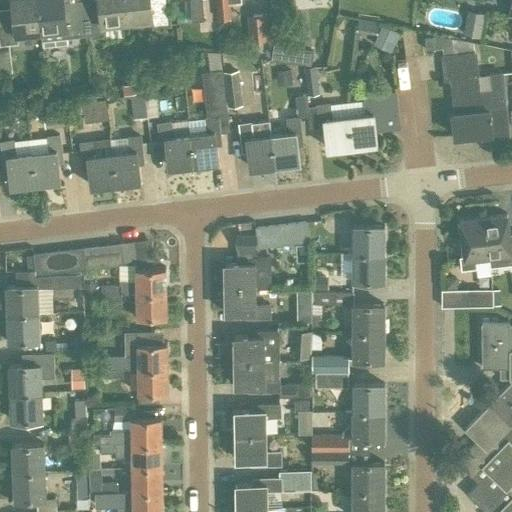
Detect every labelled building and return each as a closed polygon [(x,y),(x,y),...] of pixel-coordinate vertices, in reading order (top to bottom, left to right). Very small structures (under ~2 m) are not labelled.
[(16,33),(42,30),(38,0),(11,0),(12,6),(0,7),(0,71),(12,70),(9,43),(17,42),(16,33)] [(38,0),(42,30),(43,45),(67,42),(67,36),(85,34),(81,2),(64,5),(63,0),(38,0)] [(99,0),(100,0),(81,2),(85,34),(104,32),(103,23),(128,20),(125,0),(99,0)] [(125,0),(128,20),(153,17),(154,26),(172,24),(168,0),(125,0)] [(232,17),(230,0),(216,0),(218,18),(232,17)] [(339,25),(340,0),(323,0),(323,24),(339,25)] [(247,14),(250,40),(268,38),(266,13),(247,14)] [(377,33),(378,25),(357,22),(356,30),(377,33)] [(477,75),(474,41),(436,34),(424,36),(426,49),(442,47),(445,79),(452,78),(455,112),(451,112),(454,135),(483,131),(484,137),(509,134),(502,72),(477,75)] [(274,42),(271,59),(295,62),(297,45),(274,42)] [(308,94),(319,93),(316,65),(304,66),(308,94)] [(206,107),(227,105),(225,85),(223,68),(210,70),(202,71),(206,107)] [(225,85),(227,105),(242,104),(239,69),(224,70),(226,85),(225,85)] [(375,140),(375,141),(376,141),(375,130),(400,127),(395,91),(370,94),(371,96),(363,97),(364,99),(347,101),(353,148),(372,146),(371,141),(375,140)] [(133,117),(147,116),(144,92),(131,94),(133,117)] [(84,121),(108,119),(105,98),(82,100),(84,121)] [(329,147),(330,147),(330,146),(334,146),(334,151),(353,148),(347,101),(331,103),(331,100),(316,102),(319,125),(326,124),(329,147)] [(45,127),(68,123),(65,101),(42,105),(45,127)] [(190,134),(194,163),(218,160),(217,144),(222,143),(219,114),(207,115),(204,116),(206,132),(190,134)] [(271,135),(275,164),(300,161),(298,144),(304,144),(300,114),(286,116),(288,133),(271,135)] [(161,151),(167,150),(169,166),(194,163),(194,161),(190,134),(189,119),(171,121),(171,119),(157,121),(161,151)] [(275,164),(271,135),(269,119),(238,122),(242,151),(248,150),(250,167),(275,164)] [(61,178),(59,162),(65,161),(61,132),(47,134),(49,150),(33,152),(36,181),(61,178)] [(113,154),(116,182),(141,179),(139,163),(145,162),(141,133),(127,135),(129,152),(113,154)] [(36,181),(33,152),(16,154),(14,138),(0,139),(0,143),(3,168),(10,168),(12,184),(36,181)] [(83,170),(90,169),(92,185),(116,182),(113,154),(95,156),(93,139),(79,140),(83,170)] [(511,233),(509,234),(507,213),(483,216),(488,254),(489,264),(511,260),(511,233)] [(474,256),(488,254),(483,216),(460,219),(464,256),(459,256),(461,269),(476,267),(474,256)] [(312,241),(311,241),(312,248),(324,246),(325,250),(342,248),(341,236),(324,238),(321,218),(309,219),(312,241)] [(301,242),(311,241),(312,241),(309,219),(306,219),(307,220),(298,221),(301,242)] [(290,244),(301,242),(298,221),(288,223),(290,244)] [(281,245),(290,244),(288,223),(277,224),(280,245),(281,245)] [(270,246),(280,245),(277,224),(267,225),(270,246)] [(353,252),(384,252),(384,224),(353,224),(353,252)] [(258,248),(270,246),(267,225),(256,227),(258,248)] [(256,234),(237,234),(237,246),(256,246),(256,234)] [(136,241),(121,242),(123,265),(138,263),(136,241)] [(119,266),(123,266),(123,265),(121,242),(109,244),(111,266),(119,265),(119,266)] [(87,268),(111,266),(109,244),(84,247),(87,268)] [(87,268),(84,247),(72,249),(74,270),(87,268)] [(74,270),(72,249),(59,250),(62,271),(74,270)] [(47,252),(49,273),(62,271),(59,250),(47,252)] [(35,264),(37,274),(49,273),(47,252),(34,253),(35,264)] [(384,280),(384,252),(353,252),(353,280),(384,280)] [(240,255),(240,262),(225,262),(225,287),(255,286),(254,269),(270,269),(270,254),(240,255)] [(104,292),(166,291),(165,267),(123,268),(123,266),(119,266),(119,283),(104,283),(104,292)] [(42,286),(82,285),(82,272),(42,274),(42,286)] [(7,312),(37,312),(36,284),(6,285),(7,312)] [(255,286),(225,287),(226,312),(241,312),(241,317),(271,317),(271,302),(255,303),(255,286)] [(467,306),(493,305),(492,292),(492,288),(467,289),(467,306)] [(353,303),(353,291),(314,290),(314,302),(353,303)] [(166,291),(104,292),(104,302),(122,302),(122,293),(136,293),(137,317),(166,316),(166,291)] [(310,320),(310,300),(298,301),(298,321),(310,320)] [(352,331),(384,332),(384,304),(352,304),(352,331)] [(37,312),(7,312),(8,340),(38,339),(38,349),(55,349),(55,337),(38,337),(37,312)] [(509,377),(511,379),(463,426),(474,437),(454,457),(478,481),(467,492),(486,511),(511,511),(511,493),(506,488),(511,481),(511,323),(510,323),(510,320),(482,320),(482,365),(509,365),(509,377)] [(229,361),(263,360),(262,353),(269,353),(276,346),(279,346),(279,328),(249,328),(249,336),(234,336),(235,340),(229,340),(229,361)] [(384,359),(384,332),(352,331),(352,359),(384,359)] [(105,367),(123,366),(138,366),(138,368),(167,368),(167,343),(138,343),(138,353),(105,353),(105,367)] [(94,388),(91,349),(63,350),(64,366),(78,365),(79,389),(94,388)] [(10,391),(41,390),(40,376),(55,375),(54,351),(28,352),(28,363),(9,364),(10,391)] [(316,371),(348,371),(349,371),(349,353),(312,353),(312,371),(316,371)] [(250,391),(280,391),(280,376),(263,376),(263,360),(229,361),(229,379),(235,379),(235,386),(250,385),(250,391)] [(123,376),(123,366),(105,367),(105,368),(106,376),(123,376)] [(167,368),(138,368),(138,402),(159,402),(159,393),(168,393),(167,368)] [(348,371),(316,371),(316,385),(348,385),(348,371)] [(296,381),(296,383),(296,396),(310,395),(310,381),(296,381)] [(352,411),(383,411),(383,383),(352,383),(352,411)] [(86,427),(85,414),(86,414),(86,389),(74,389),(75,415),(76,415),(77,427),(86,427)] [(41,390),(10,391),(11,419),(42,418),(41,390)] [(294,409),(308,409),(308,398),(294,398),(294,409)] [(264,433),(264,417),(281,416),(281,401),(251,402),(251,409),(235,409),(236,434),(264,433)] [(88,444),(161,442),(161,417),(135,417),(135,404),(114,405),(114,420),(130,420),(131,430),(114,431),(114,432),(100,433),(100,426),(87,427),(88,444)] [(383,411),(352,411),(353,438),(384,438),(383,411)] [(311,450),(348,450),(348,432),(311,432),(311,450)] [(264,433),(236,434),(236,459),(252,458),(252,464),(282,464),(281,449),(265,449),(264,433)] [(13,471),(44,469),(43,441),(11,443),(13,471)] [(131,467),(162,466),(161,442),(88,444),(88,449),(100,449),(100,451),(115,450),(116,455),(131,455),(131,467)] [(348,450),(311,450),(311,462),(348,462),(348,450)] [(79,468),(87,468),(87,467),(89,467),(89,458),(78,459),(79,468)] [(352,489),(383,489),(383,461),(352,461),(352,489)] [(132,491),(162,490),(162,466),(131,467),(132,491)] [(57,509),(86,507),(86,503),(88,503),(87,468),(79,468),(75,469),(77,500),(56,501),(56,497),(45,497),(44,469),(13,471),(14,499),(37,498),(38,509),(57,509)] [(294,469),(282,469),(279,469),(279,475),(282,475),(282,489),(294,489),(294,469)] [(237,508),(266,507),(266,490),(282,489),(282,475),(251,476),(251,483),(236,483),(237,508)] [(118,482),(89,483),(90,492),(95,492),(95,491),(118,490),(118,482)] [(383,511),(383,489),(352,489),(352,511),(383,511)] [(162,511),(162,490),(132,491),(132,490),(118,490),(95,491),(95,492),(95,505),(132,505),(132,511),(162,511)]
